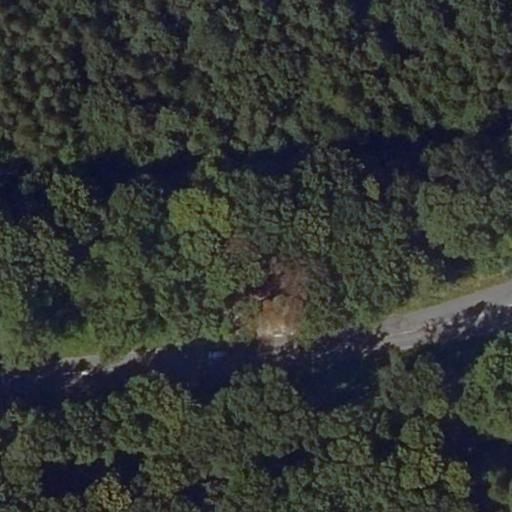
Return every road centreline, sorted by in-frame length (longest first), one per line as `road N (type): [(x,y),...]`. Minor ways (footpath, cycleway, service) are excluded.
road 1 (primary): [(0,377),(389,343)]
road 2 (primary): [(511,295),(389,343)]
road 3 (primary): [(389,343),(511,324)]
